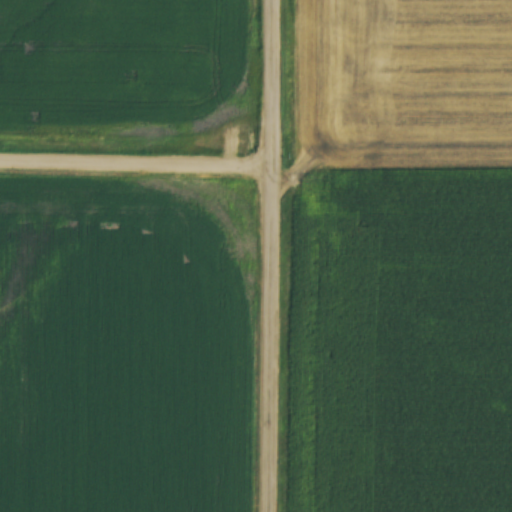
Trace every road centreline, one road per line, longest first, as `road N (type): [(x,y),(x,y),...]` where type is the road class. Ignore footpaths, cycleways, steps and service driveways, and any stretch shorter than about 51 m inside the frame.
road 1 (residential): [(275,511),(277,0)]
road 2 (residential): [(279,176),(0,168)]
